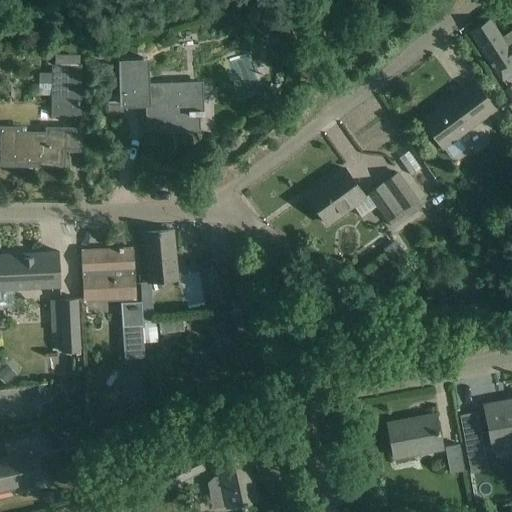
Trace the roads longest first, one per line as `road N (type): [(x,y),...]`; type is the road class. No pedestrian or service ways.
road 1 (residential): [(223,198),(489,0)]
road 2 (residential): [(0,217),(197,211),(223,198)]
road 3 (residential): [(304,397),(250,237),(223,198)]
road 4 (residential): [(304,397),(511,359)]
